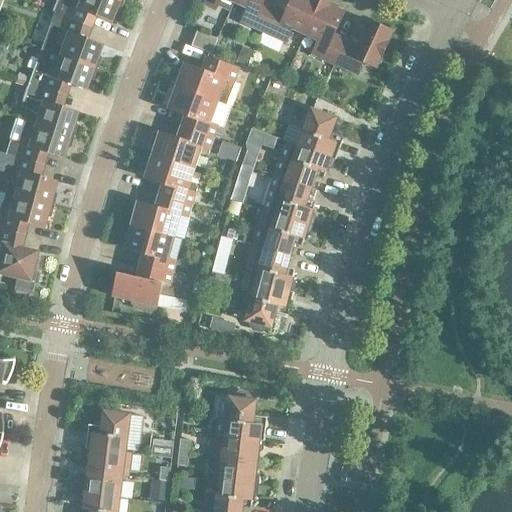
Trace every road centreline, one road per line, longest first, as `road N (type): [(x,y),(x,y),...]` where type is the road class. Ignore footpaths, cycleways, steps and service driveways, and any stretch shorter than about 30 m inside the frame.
road 1 (residential): [(34,511),(63,325),(105,171),(169,0)]
road 2 (residential): [(308,511),(323,394),(357,251),(397,138),(453,19)]
